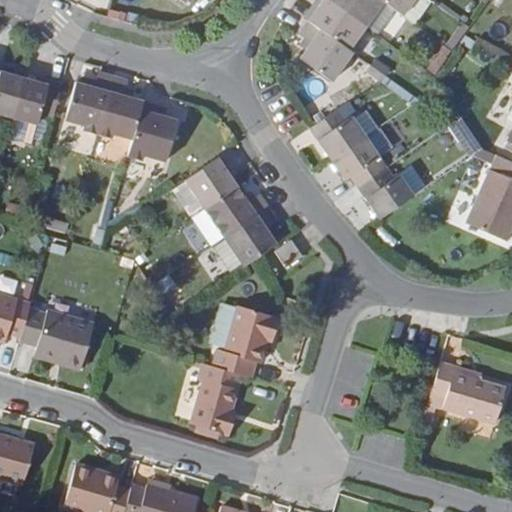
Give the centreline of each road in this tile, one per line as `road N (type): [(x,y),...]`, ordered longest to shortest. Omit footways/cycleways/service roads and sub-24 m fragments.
road 1 (residential): [(0,389),(78,411),(124,437),(289,482),(327,450)]
road 2 (residential): [(210,72),(237,93),(356,257)]
road 3 (residential): [(6,0),(35,8),(80,44),(210,72)]
road 4 (residential): [(327,450),(310,414),(356,257)]
road 5 (residential): [(502,511),(342,467),(327,450)]
road 6 (residential): [(356,257),(403,295),(481,305),(511,300)]
